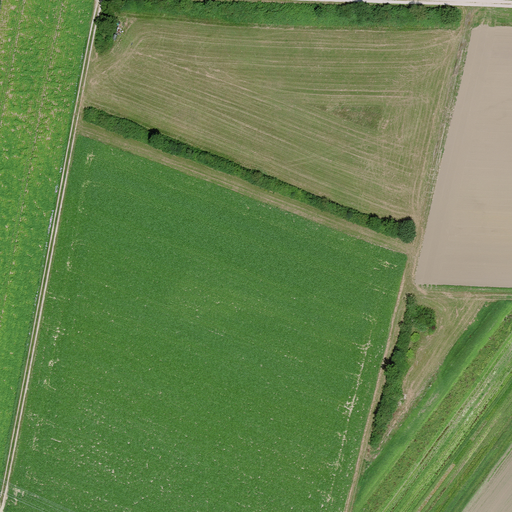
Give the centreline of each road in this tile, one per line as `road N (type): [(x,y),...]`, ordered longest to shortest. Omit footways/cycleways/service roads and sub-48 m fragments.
road 1 (track): [(99,0),(0,511)]
road 2 (track): [(511,296),(402,293),(347,511)]
road 3 (track): [(402,293),(473,3)]
road 4 (track): [(511,5),(368,0)]
